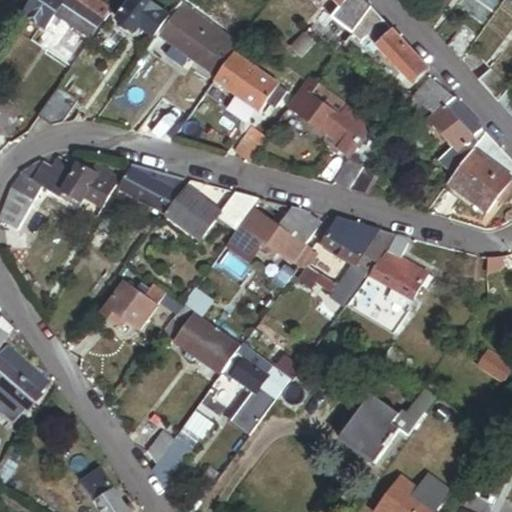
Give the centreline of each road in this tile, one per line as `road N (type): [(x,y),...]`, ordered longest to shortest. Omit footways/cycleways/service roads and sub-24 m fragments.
road 1 (residential): [(0,172),(44,141),(81,136),(473,239),(511,233)]
road 2 (residential): [(161,511),(0,284)]
road 3 (residential): [(511,139),(384,0)]
